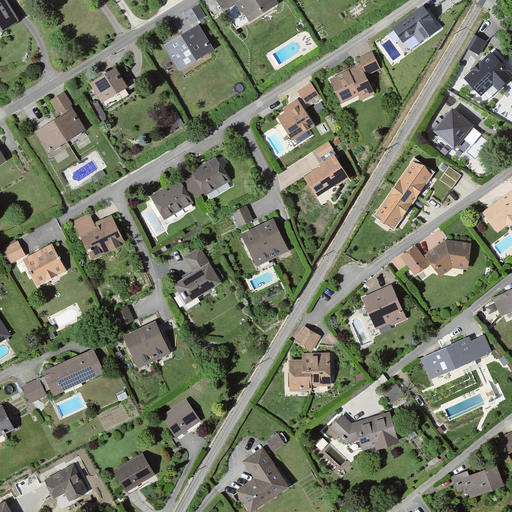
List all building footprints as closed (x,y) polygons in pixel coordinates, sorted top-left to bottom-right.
[(0,0),(0,27),(16,18),(5,0),(0,0)] [(218,0),(224,9),(237,1),(235,0),(218,0)] [(276,2),(274,0),(235,0),(237,1),(241,8),(243,6),(250,18),(276,2)] [(199,6),(186,13),(192,23),(205,16),(199,6)] [(422,10),(396,28),(404,40),(415,32),(421,39),(436,29),(424,13),(422,10)] [(211,47),(199,27),(167,46),(180,67),(211,47)] [(475,35),(467,49),(479,55),(486,42),(475,35)] [(372,52),(359,59),(367,75),(380,69),(372,52)] [(510,76),(491,55),(466,78),(481,94),(493,83),(498,88),(510,76)] [(360,67),(332,80),(342,102),(360,94),(362,99),(373,94),(360,67)] [(116,70),(93,83),(103,99),(125,86),(116,70)] [(311,83),(298,91),(306,103),(318,95),(311,83)] [(65,94),(52,101),(58,111),(62,109),(66,115),(73,111),(69,105),(71,104),(65,94)] [(287,114),(281,118),(297,144),(313,134),(308,127),(312,125),(297,101),(285,109),(287,114)] [(471,125),(452,110),(437,130),(455,145),(471,125)] [(66,115),(38,133),(50,151),(84,129),(73,111),(66,115)] [(316,150),(324,162),(336,154),(328,142),(316,150)] [(347,177),(334,158),(325,163),(323,165),(324,167),(306,178),(317,195),(336,182),(337,184),(347,177)] [(215,159),(194,172),(195,175),(205,191),(206,193),(228,180),(215,159)] [(432,174),(414,161),(395,188),(414,201),(432,174)] [(449,167),(440,179),(452,188),(456,182),(461,176),(449,167)] [(195,175),(180,184),(190,200),(205,191),(195,175)] [(178,181),(153,197),(166,218),(191,202),(190,200),(180,184),(178,181)] [(395,188),(376,215),(395,229),(414,201),(395,188)] [(511,218),(511,193),(486,213),(498,229),(511,218)] [(252,220),(246,208),(234,213),(240,226),(252,220)] [(88,217),(76,223),(93,258),(124,243),(111,217),(93,226),(88,217)] [(286,250),(272,223),(245,236),(258,263),(286,250)] [(435,242),(446,235),(441,228),(430,235),(435,242)] [(24,256),(17,242),(6,248),(12,262),(24,256)] [(469,245),(446,242),(427,256),(441,273),(452,265),(467,267),(469,245)] [(52,247),(26,260),(38,283),(64,270),(52,247)] [(428,264),(415,247),(403,257),(415,273),(428,264)] [(196,273),(176,285),(187,302),(220,282),(200,249),(186,258),(196,273)] [(403,316),(390,288),(364,299),(378,328),(403,316)] [(511,290),(507,293),(495,299),(502,314),(511,308),(511,290)] [(486,303),(490,312),(498,309),(494,300),(486,303)] [(134,321),(127,306),(115,312),(122,326),(134,321)] [(0,322),(0,340),(8,335),(0,322)] [(167,352),(154,325),(127,338),(140,364),(167,352)] [(311,331),(304,328),(296,342),(311,351),(319,337),(311,331)] [(469,339),(424,360),(432,378),(491,351),(485,338),(472,344),(469,339)] [(93,351),(45,373),(46,376),(52,388),(54,393),(103,372),(93,351)] [(304,362),(291,362),(292,390),(310,390),(309,384),(328,384),(327,355),(304,355),(304,362)] [(52,388),(46,376),(38,380),(23,386),(31,402),(45,396),(44,392),(52,388)] [(383,392),(391,403),(403,394),(395,383),(383,392)] [(185,398),(158,416),(172,437),(199,420),(185,398)] [(0,434),(12,428),(2,408),(0,409),(0,434)] [(397,441),(388,414),(351,425),(342,417),(332,428),(348,443),(361,438),(365,451),(397,441)] [(511,432),(501,439),(508,453),(511,450),(511,432)] [(278,435),(268,441),(274,450),(283,444),(278,435)] [(287,487),(263,450),(245,462),(256,478),(257,479),(251,483),(246,487),(240,491),(239,492),(251,511),(287,487)] [(504,457),(501,451),(496,455),(500,460),(504,457)] [(141,453),(111,471),(125,495),(156,478),(141,453)] [(74,464),(41,480),(51,499),(63,493),(67,502),(87,492),(74,464)] [(467,472),(454,477),(459,490),(468,486),(472,495),(501,484),(495,467),(469,477),(467,472)] [(9,511),(3,500),(0,501),(0,511),(9,511)]
